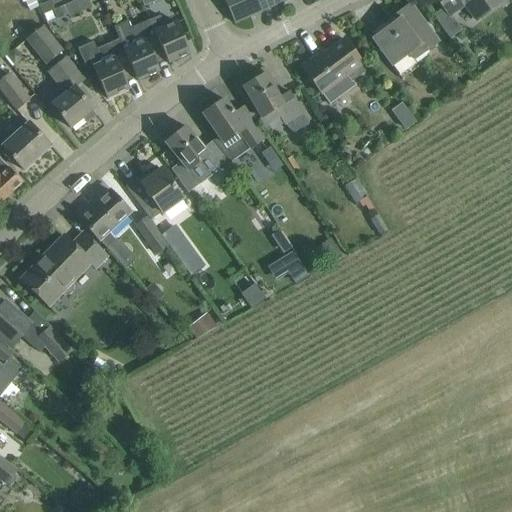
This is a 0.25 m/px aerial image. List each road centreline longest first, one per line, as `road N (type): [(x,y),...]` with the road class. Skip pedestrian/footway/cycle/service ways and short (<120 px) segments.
road 1 (unclassified): [(0,243),(128,128),(228,56)]
road 2 (unclassified): [(228,56),(342,0)]
